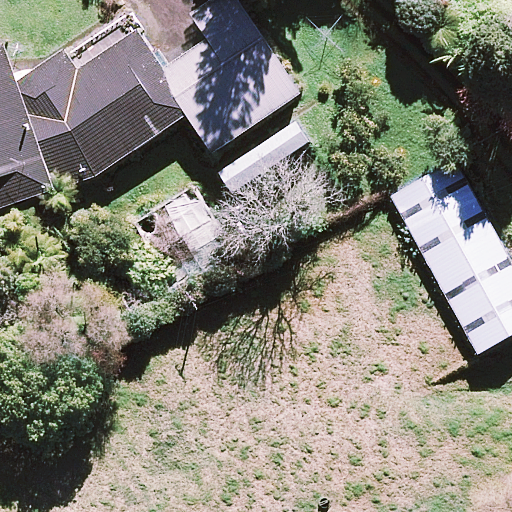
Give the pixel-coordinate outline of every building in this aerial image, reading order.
[(212,48),(162,77),(190,126),(211,161),(305,107),(243,0),(225,0),(194,18),(212,48)] [(0,53),(0,213),(57,195),(190,126),(162,77),(140,38),(81,77),(64,58),(21,87),(9,51),(0,53)] [(312,150),(295,124),(220,174),(237,199),(312,150)] [(511,340),(511,262),(458,164),(393,200),(479,358),(511,340)] [(229,261),(194,191),(132,222),(166,292),(229,261)]
